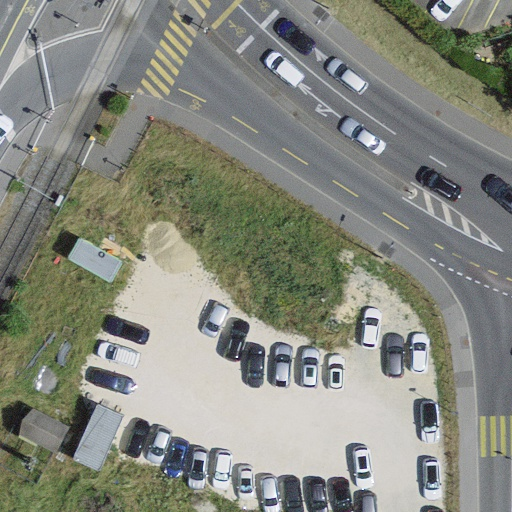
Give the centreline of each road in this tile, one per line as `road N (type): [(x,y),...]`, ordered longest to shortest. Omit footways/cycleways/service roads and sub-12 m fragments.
road 1 (tertiary): [(269,89),(511,240)]
road 2 (secondary): [(269,89),(169,56),(51,66),(0,80)]
road 3 (tertiary): [(177,0),(269,89)]
